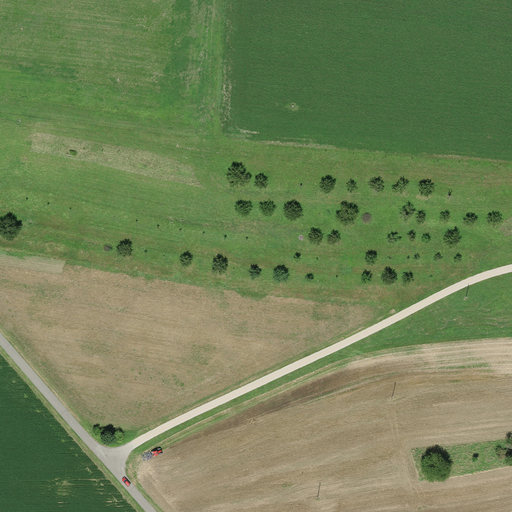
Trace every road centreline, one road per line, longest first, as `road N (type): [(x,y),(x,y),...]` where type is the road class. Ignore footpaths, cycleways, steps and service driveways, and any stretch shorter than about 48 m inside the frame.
road 1 (track): [(106,462),(171,424),(511,267)]
road 2 (residential): [(149,511),(0,341)]
